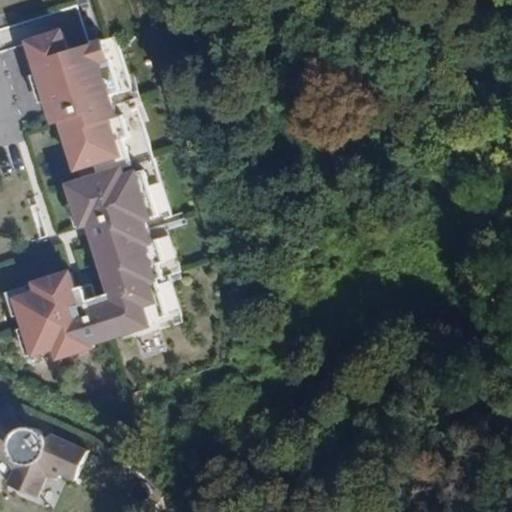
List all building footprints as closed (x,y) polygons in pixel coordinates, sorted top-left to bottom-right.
[(60,31),(22,41),(44,125),(55,122),(68,171),(132,154),(101,38),(76,45),(64,48),(60,31)] [(173,326),(126,165),(62,183),(75,228),(84,225),(104,295),(75,304),(66,272),(26,283),(28,291),(7,297),(25,359),(48,352),(51,362),(173,326)] [(27,428),(18,428),(11,432),(5,439),(3,447),(5,456),(11,463),(14,464),(18,466),(27,466),(30,465),(35,463),(40,456),(42,447),(40,439),(35,432),(27,428)] [(73,484),(88,451),(44,432),(40,439),(42,447),(40,456),(35,463),(30,465),(49,473),(73,484)] [(35,500),(49,473),(30,465),(27,466),(18,466),(14,464),(4,486),(35,500)]
